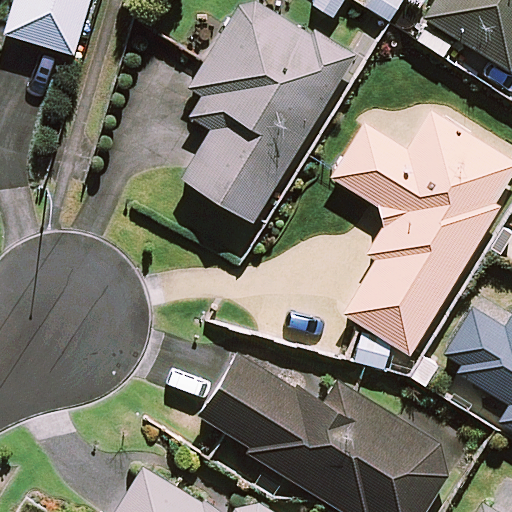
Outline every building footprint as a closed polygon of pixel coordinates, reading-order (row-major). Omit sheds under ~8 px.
[(12,0),(3,29),(70,51),(86,0),(12,0)] [(179,176),(251,219),(354,50),(313,24),(309,30),(258,0),(246,0),(237,2),(202,59),(187,84),(201,92),(188,114),(209,126),(179,176)] [(511,0),(429,0),(421,15),(509,67),(511,61),(511,0)] [(408,352),(499,203),(494,199),(511,168),(511,157),(428,107),(405,145),(362,119),(328,175),(376,203),(380,223),(363,252),(373,258),(341,311),(408,352)] [(511,306),(502,323),(470,303),(441,350),(459,362),(455,368),(506,400),(495,417),(511,427),(511,306)] [(317,401),(235,351),(198,412),(248,443),(244,448),(349,511),(417,511),(455,450),(332,376),(317,401)] [(221,511),(142,463),(111,511),(273,511),(244,493),(232,511),(221,511)] [(505,511),(480,497),(470,511),(505,511)]
